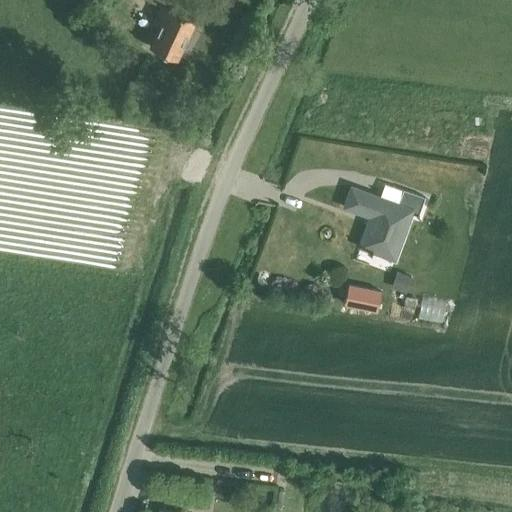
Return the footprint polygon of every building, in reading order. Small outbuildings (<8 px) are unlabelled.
[(163,6),(160,5),(151,23),(158,26),(149,45),(177,58),(194,21),(163,6)] [(393,258),(408,213),(415,215),(421,196),(399,188),(394,203),(348,187),(341,207),(367,216),(357,246),(393,258)] [(396,270),(391,286),(405,291),(411,276),(396,270)] [(347,283),(343,303),(375,309),(379,290),(347,283)] [(377,346),(420,346),(420,330),(377,330),(377,346)]
